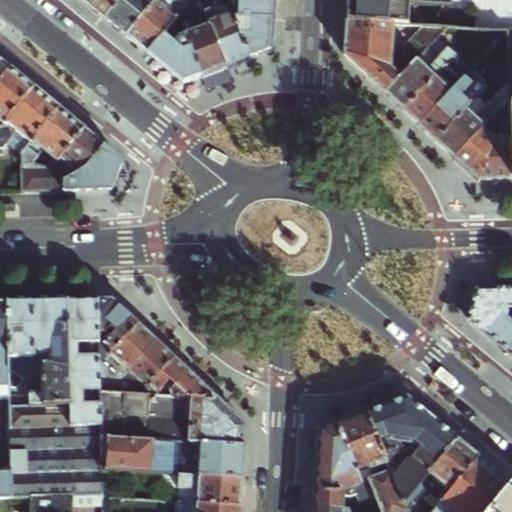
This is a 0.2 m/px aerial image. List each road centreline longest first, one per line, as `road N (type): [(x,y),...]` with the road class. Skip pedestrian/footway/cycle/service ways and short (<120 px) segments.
road 1 (secondary): [(511,422),(335,276)]
road 2 (residential): [(286,289),(273,511)]
road 3 (tertiary): [(0,248),(221,240)]
road 4 (secondary): [(74,58),(235,192)]
road 5 (residential): [(310,0),(300,184)]
road 6 (tertiary): [(511,237),(348,238)]
